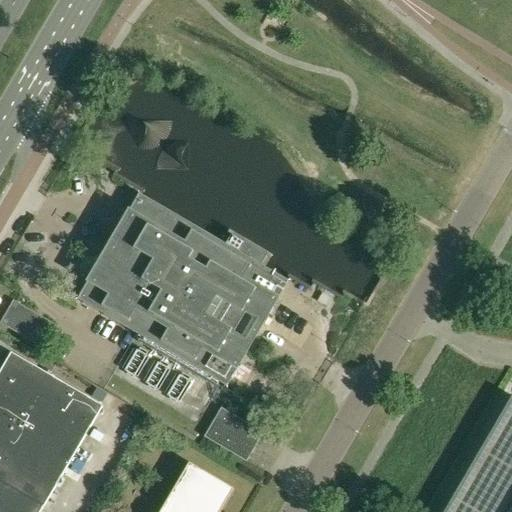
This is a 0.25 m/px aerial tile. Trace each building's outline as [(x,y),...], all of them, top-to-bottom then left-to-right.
[(222,243),(139,195),(77,300),(227,388),(288,282),(264,268),(272,255),(229,230),(222,243)] [(322,293),(317,301),(327,308),(332,299),(322,293)] [(6,313),(0,323),(0,324),(41,348),(55,325),(14,301),(6,313)] [(0,511),(41,511),(104,408),(12,353),(0,373),(0,459),(1,459),(0,460),(0,511)] [(511,511),(511,398),(444,511),(511,511)] [(221,408),(204,437),(247,462),(255,448),(264,433),(221,408)] [(220,511),(233,490),(189,465),(161,511),(220,511)]
